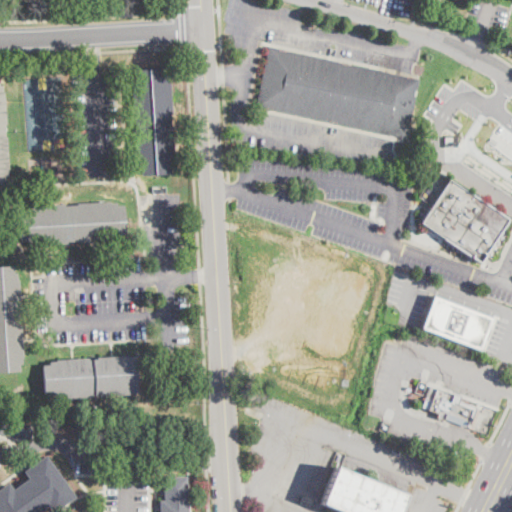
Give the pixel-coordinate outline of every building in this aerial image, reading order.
[(418,79),(406,139),(256,107),(269,47),(418,79)] [(164,68),(165,75),(168,75),(173,167),(170,167),(171,174),(142,176),(141,169),(138,169),(132,77),(136,77),(135,70),(164,68)] [(482,258),(480,263),(421,223),(449,180),(508,219),(482,258)] [(117,203),(117,207),(123,206),(125,235),(118,235),(118,238),(28,243),(28,241),(20,241),(18,212),(25,212),(25,208),(117,203)] [(0,266),(13,266),(13,273),(17,273),(22,364),(19,365),(19,372),(0,372),(0,266)] [(493,318),(481,350),(421,329),(433,296),(493,318)] [(137,392),(52,397),(52,394),(45,395),(43,366),(49,365),(49,363),(135,358),(137,392)] [(480,406),(471,429),(445,419),(444,421),(436,418),(438,414),(423,408),(430,387),(455,397),(480,406)] [(0,420),(33,425),(31,439),(0,434),(0,420)] [(46,455),(76,496),(76,497),(56,511),(54,511),(49,505),(39,511),(0,511),(0,487),(8,482),(14,490),(29,479),(24,472),(46,455)] [(399,511),(342,511),(320,503),(335,466),(406,496),(399,511)] [(186,476),(188,511),(160,511),(160,501),(164,501),(163,478),(186,476)]
